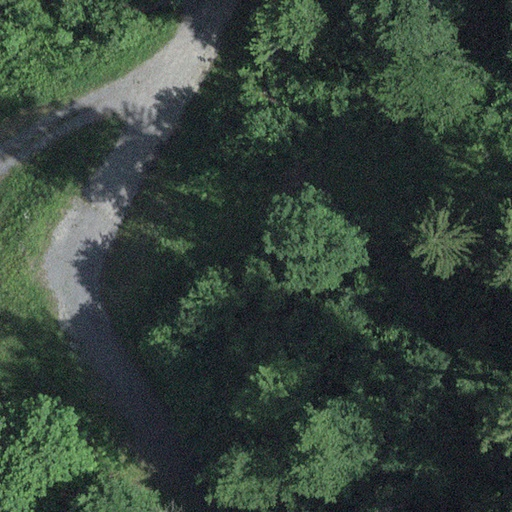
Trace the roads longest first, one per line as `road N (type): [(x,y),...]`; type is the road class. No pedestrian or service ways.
road 1 (track): [(194,71),(123,197),(111,356),(162,450),(235,511)]
road 2 (track): [(232,0),(194,71),(89,102),(0,173)]
